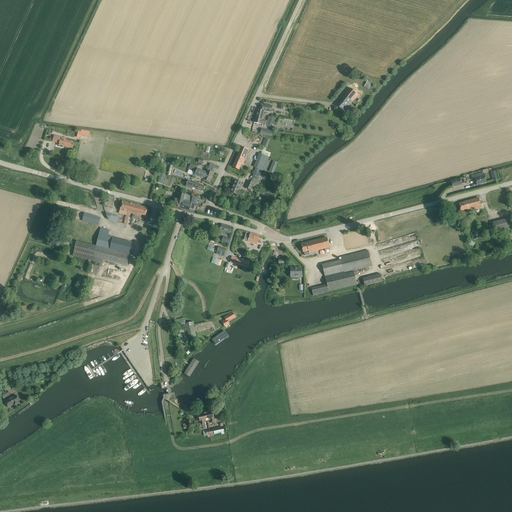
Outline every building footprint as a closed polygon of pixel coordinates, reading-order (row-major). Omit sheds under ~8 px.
[(336,105),(342,110),(345,106),(347,108),(358,94),(350,88),(336,105)] [(272,112),(272,111),(272,106),(260,104),(259,108),(260,108),(260,109),(257,109),(255,118),(262,120),(264,111),(272,112)] [(254,122),(258,124),(261,124),(265,125),(270,126),(272,118),(268,116),(267,121),(262,120),(255,118),(254,122)] [(80,135),(88,137),(90,132),(81,130),(81,132),(78,131),(77,137),(80,138),(80,135)] [(54,135),(54,137),(52,142),(59,143),(59,145),(72,148),(74,142),(66,140),(66,139),(54,135)] [(232,167),(237,169),(239,170),(242,164),(243,165),(249,150),(241,146),(232,167)] [(257,161),(254,167),(256,168),(257,168),(255,173),(260,175),(261,173),(262,170),(267,156),(261,154),(260,153),(257,161)] [(203,179),(206,172),(196,168),(197,166),(190,163),(188,170),(195,173),(194,176),(203,179)] [(203,179),(205,180),(210,182),(213,173),(212,172),(215,165),(210,163),(206,172),(203,179)] [(158,173),(157,175),(160,176),(158,182),(163,183),(166,175),(158,173)] [(486,182),(485,178),(484,174),(478,175),(478,177),(475,178),(475,180),(476,185),(486,182)] [(242,182),(240,181),(235,179),(232,186),(233,186),(231,191),(230,191),(230,192),(237,195),(237,194),(242,196),(243,192),(239,190),(242,182)] [(451,181),(451,183),(452,187),(462,185),(460,179),(451,181)] [(195,188),(199,189),(203,191),(205,186),(200,184),(197,183),(188,181),(186,186),(192,188),(192,185),(196,186),(195,188)] [(173,206),(181,208),(182,203),(185,194),(177,192),(173,206)] [(194,209),(197,197),(193,196),(185,194),(182,203),(181,208),(189,210),(190,208),(194,209)] [(479,198),(459,203),(460,208),(461,211),(467,209),(468,212),(481,209),(480,203),(479,198)] [(124,211),(127,212),(129,203),(122,201),(120,210),(120,212),(124,213),(124,211)] [(140,205),(129,203),(127,212),(138,216),(139,214),(146,216),(148,208),(140,206),(140,205)] [(98,225),(99,223),(101,218),(84,213),(82,221),(98,225)] [(511,219),(511,217),(492,222),(496,237),(504,234),(505,237),(507,236),(506,233),(511,231),(511,219)] [(222,225),(220,229),(219,233),(223,234),(223,233),(229,234),(229,232),(231,227),(222,225)] [(99,234),(96,246),(76,241),(72,256),(92,261),(92,263),(101,266),(103,260),(122,265),(127,266),(130,254),(133,255),(135,246),(136,247),(137,244),(132,242),(108,237),(110,230),(100,228),(99,234)] [(246,232),(245,237),(244,240),(248,241),(257,244),(258,242),(259,243),(260,240),(258,240),(259,236),(246,232)] [(304,255),(308,254),(309,254),(309,253),(329,248),(327,237),(301,244),(303,252),(304,252),(304,255)] [(218,246),(216,254),(223,257),(226,249),(218,246)] [(311,289),(312,290),(313,296),(329,292),(357,285),(353,270),(372,266),(368,250),(341,257),(342,261),(322,265),(327,285),(311,289)] [(231,256),(230,262),(230,263),(248,268),(250,261),(231,256)] [(302,277),(302,272),(302,267),(291,268),(291,273),(291,278),(292,278),(292,279),(298,279),(298,277),(302,277)] [(382,282),(382,280),(380,274),(362,278),(364,286),(382,282)] [(187,326),(189,338),(196,336),(193,321),(186,323),(185,319),(178,321),(179,327),(187,326)] [(222,340),(220,337),(219,337),(208,345),(210,349),(222,340)] [(200,360),(194,357),(184,374),(189,377),(200,360)] [(5,401),(8,407),(14,404),(14,406),(16,405),(18,404),(19,403),(19,402),(20,401),(17,395),(5,401)] [(198,414),(199,419),(201,429),(206,428),(204,422),(204,420),(204,417),(208,417),(207,414),(209,414),(208,412),(208,411),(202,413),(198,414)] [(204,422),(210,421),(210,423),(214,422),(214,419),(214,416),(213,411),(208,412),(209,414),(207,414),(208,417),(204,417),(204,420),(204,422)]
